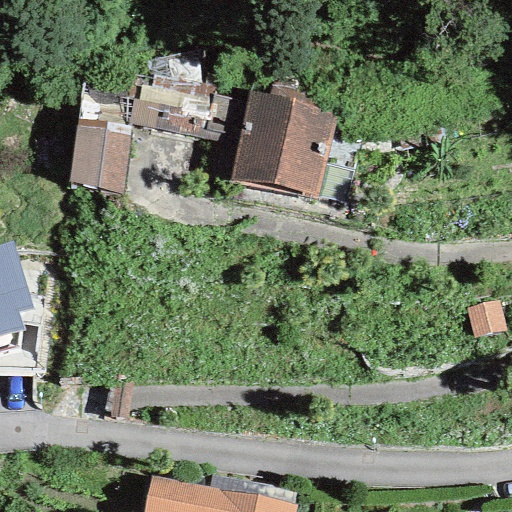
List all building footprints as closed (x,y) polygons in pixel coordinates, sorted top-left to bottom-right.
[(248,91),(229,182),(318,201),(337,110),(248,91)] [(67,184),(122,194),(129,138),(75,126),(67,184)] [(0,245),(0,335),(21,329),(16,312),(29,308),(10,243),(0,245)] [(293,511),(295,505),(293,504),(209,487),(149,476),(142,511),(293,511)] [(209,487),(293,504),(295,494),(212,477),(209,487)]
